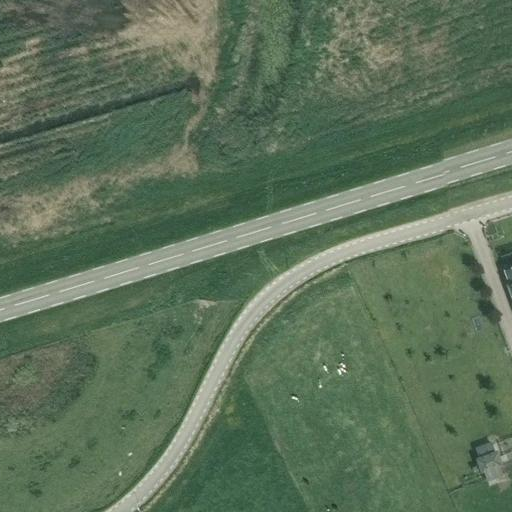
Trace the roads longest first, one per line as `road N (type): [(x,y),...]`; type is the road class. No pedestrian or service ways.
road 1 (secondary): [(0,303),(511,148)]
road 2 (unclassified): [(119,511),(166,464),(233,338),(281,284),(337,254),(511,202)]
